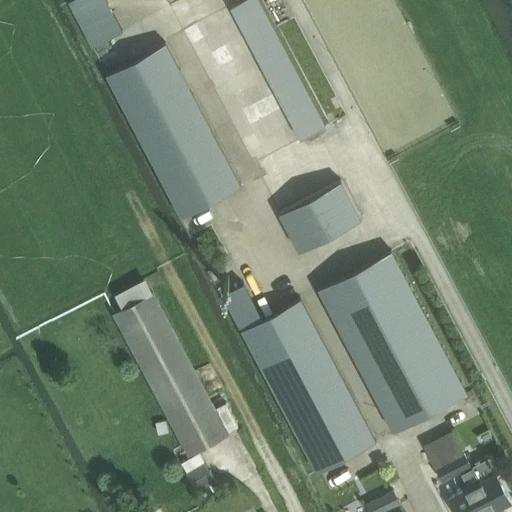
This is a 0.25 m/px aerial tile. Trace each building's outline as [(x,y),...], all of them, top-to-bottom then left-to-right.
[(107,0),(70,0),(92,44),(122,29),(107,0)] [(326,125),(260,0),(244,0),(232,6),(302,138),(326,125)] [(183,215),(241,184),(166,41),(107,72),(183,215)] [(301,250),(362,218),(341,179),(281,211),(301,250)] [(468,391),(393,250),(392,249),(319,287),(395,430),(468,391)] [(216,265),(209,269),(215,281),(222,277),(216,265)] [(229,434),(154,291),(147,277),(116,293),(123,307),(115,311),(190,454),(229,434)] [(301,297),(263,317),(245,282),(224,293),(318,471),(377,440),(301,297)] [(187,471),(192,481),(208,473),(208,471),(210,470),(200,451),(182,460),(188,471),(187,471)] [(463,453),(437,466),(444,480),(458,473),(457,472),(470,466),(463,453)] [(459,511),(489,511),(511,500),(496,473),(451,497),(459,511)] [(393,489),(367,502),(371,511),(383,511),(401,503),(393,489)]
